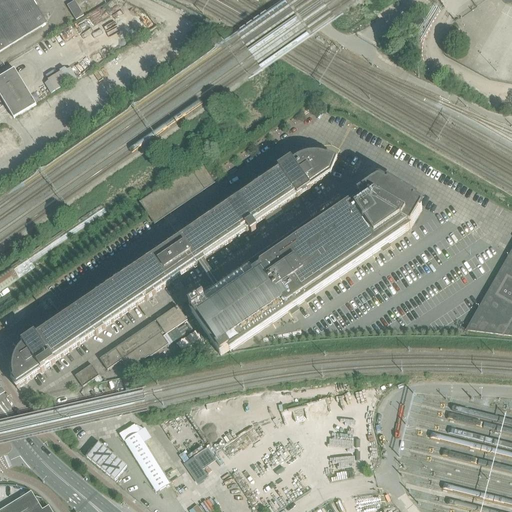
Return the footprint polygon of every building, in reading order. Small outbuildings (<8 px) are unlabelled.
[(0,0),(0,52),(46,25),(30,0),(0,0)] [(84,16),(75,2),(68,6),(77,21),(84,16)] [(17,117),(37,106),(26,88),(15,70),(0,78),(0,95),(14,119),(17,117)] [(155,295),(196,268),(197,269),(199,267),(207,280),(218,296),(223,292),(212,277),(204,263),(206,262),(206,261),(247,233),(248,234),(250,238),(258,232),(255,227),(256,227),(264,221),(268,226),(300,204),(298,200),(311,191),(311,190),(330,177),(337,160),(326,155),(325,156),(320,155),(315,155),(309,156),(304,157),(299,159),(294,162),(292,163),(291,163),(278,172),(279,173),(238,201),(237,200),(228,206),(228,207),(189,234),(188,234),(187,234),(187,233),(185,235),(184,233),(178,237),(179,238),(178,240),(178,241),(177,241),(177,242),(171,246),(169,247),(163,252),(163,251),(162,252),(162,251),(161,252),(161,253),(155,257),(154,257),(153,258),(146,263),(146,262),(145,263),(145,264),(138,268),(137,269),(136,268),(134,270),(130,272),(127,274),(128,275),(127,275),(127,276),(121,280),(120,280),(119,281),(119,282),(112,286),(111,287),(104,291),(102,292),(103,292),(102,293),(96,297),(94,298),(88,303),(88,302),(88,303),(87,302),(87,303),(86,302),(83,304),(84,304),(80,307),(79,307),(77,308),(77,309),(77,310),(70,315),(70,314),(70,315),(70,314),(68,315),(68,316),(62,320),(60,321),(54,326),(53,326),(52,327),(46,331),(45,331),(44,332),(44,333),(37,337),(36,337),(36,336),(22,346),(23,347),(21,348),(19,351),(18,352),(16,356),(15,356),(15,357),(15,358),(13,362),(13,361),(13,362),(12,363),(13,363),(12,367),(12,368),(11,369),(12,369),(12,374),(11,374),(11,375),(12,375),(13,380),(12,380),(13,381),(12,382),(13,383),(16,388),(17,389),(18,390),(25,383),(41,373),(41,374),(55,364),(55,363),(76,348),(95,336),(96,337),(105,331),(105,330),(146,302),(146,303),(156,296),(155,295)] [(155,225),(215,184),(208,174),(204,168),(201,163),(141,204),(144,210),(150,219),(155,225)] [(191,305),(187,308),(192,317),(197,323),(208,339),(215,348),(219,354),(221,357),(229,351),(230,353),(237,348),(314,296),(410,231),(411,231),(422,212),(422,209),(421,209),(416,206),(415,205),(415,203),(388,188),(387,189),(383,187),(381,186),(378,186),(376,187),(375,187),(369,191),(369,192),(365,194),(364,193),(358,197),(356,195),(355,195),(355,196),(358,201),(250,274),(223,292),(218,296),(216,297),(208,303),(201,292),(189,301),(190,303),(191,304),(191,305)] [(33,265),(89,226),(107,214),(102,206),(84,218),(0,274),(0,293),(19,280),(35,269),(33,265)] [(511,251),(466,332),(511,337),(511,251)] [(178,308),(156,323),(160,328),(158,330),(161,335),(164,333),(166,337),(187,322),(178,308)] [(154,324),(100,361),(107,372),(122,362),(127,369),(135,363),(137,366),(149,358),(150,359),(168,347),(160,336),(161,335),(158,330),(154,324)] [(100,377),(91,366),(75,377),(83,388),(100,377)] [(138,434),(125,443),(157,494),(170,485),(138,434)] [(127,468),(99,444),(87,459),(115,482),(127,468)] [(187,463),(184,465),(199,485),(209,478),(204,471),(217,462),(208,449),(187,463)] [(51,511),(49,508),(43,511),(32,494),(14,504),(19,511),(51,511)]
